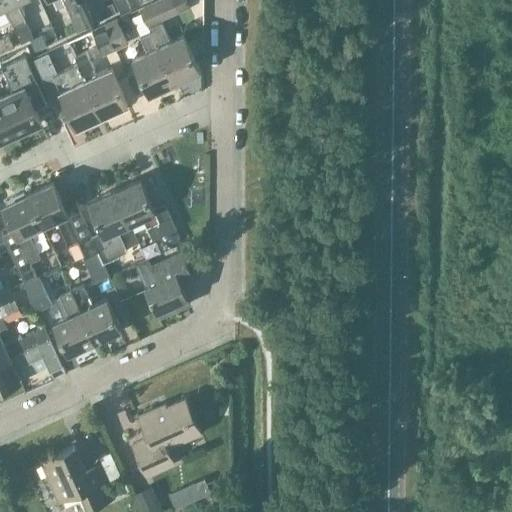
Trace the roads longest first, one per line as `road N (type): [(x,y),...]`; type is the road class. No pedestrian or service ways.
road 1 (tertiary): [(387,511),(394,0)]
road 2 (residential): [(0,424),(219,323),(221,98)]
road 3 (residential): [(0,171),(61,143),(72,167),(221,98)]
